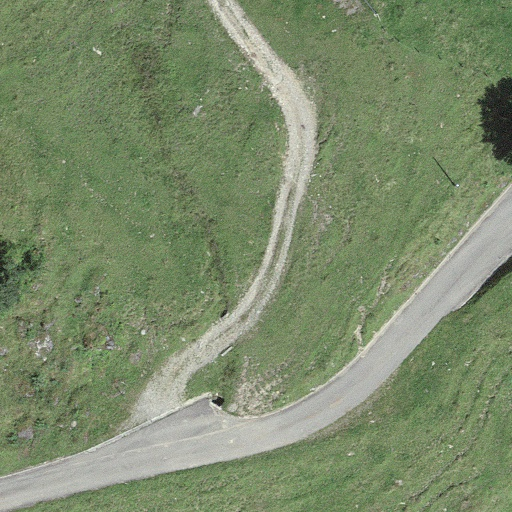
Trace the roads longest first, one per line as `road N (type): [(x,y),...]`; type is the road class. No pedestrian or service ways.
road 1 (track): [(222,0),(291,93),(303,140),(265,291),(175,378),(166,395),(165,454)]
road 2 (track): [(165,454),(271,434),(319,413),(365,381),(511,225)]
road 3 (track): [(0,497),(165,454)]
